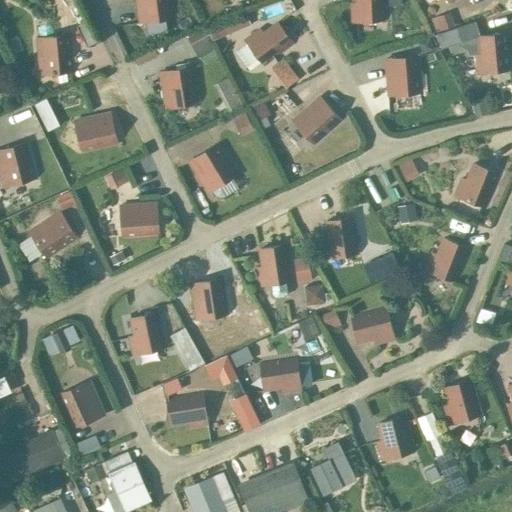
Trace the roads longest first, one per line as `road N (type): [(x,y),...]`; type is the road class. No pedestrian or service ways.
road 1 (residential): [(164,470),(191,466),(440,350),(464,319),(511,193)]
road 2 (residential): [(382,157),(200,241)]
road 3 (residential): [(83,301),(148,456),(164,470)]
road 4 (residential): [(200,241),(123,77)]
road 5 (residential): [(382,157),(305,0)]
road 6 (residential): [(511,121),(382,157)]
road 7 (residential): [(200,241),(83,301)]
